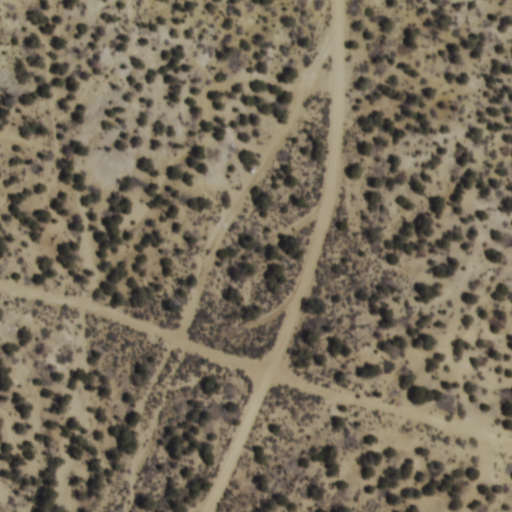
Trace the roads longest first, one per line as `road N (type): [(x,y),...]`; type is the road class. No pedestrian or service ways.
road 1 (track): [(511,435),(265,373),(0,274)]
road 2 (track): [(201,511),(265,373)]
